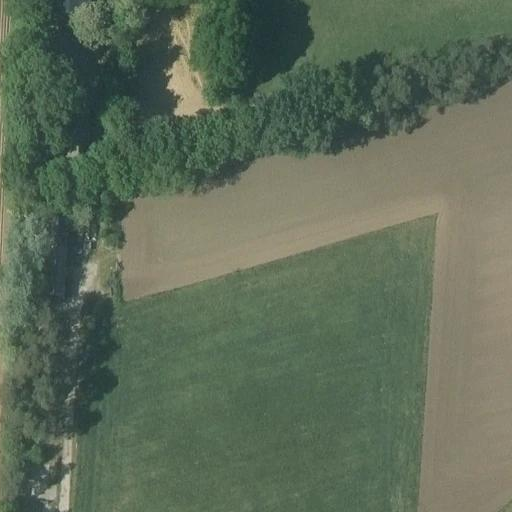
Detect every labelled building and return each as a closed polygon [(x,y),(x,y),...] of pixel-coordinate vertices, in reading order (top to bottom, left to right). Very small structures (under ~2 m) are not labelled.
[(39,0),(39,23),(99,25),(99,0),(39,0)] [(89,62),(81,63),(82,83),(91,83),(89,62)] [(55,99),(53,164),(60,164),(60,176),(79,176),(79,165),(89,165),(90,100),(55,99)] [(68,211),(67,225),(84,226),(85,212),(68,211)] [(34,223),(29,302),(63,305),(69,226),(34,223)] [(89,294),(102,293),(102,275),(89,275),(89,294)]
